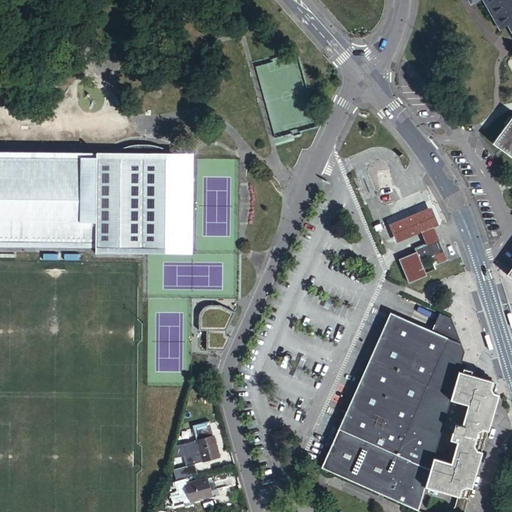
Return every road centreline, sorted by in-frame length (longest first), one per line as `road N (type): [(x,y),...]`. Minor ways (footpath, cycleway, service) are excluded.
road 1 (unclassified): [(363,76),(297,198),(223,381),(250,485)]
road 2 (tertiary): [(511,370),(449,189),(363,76)]
